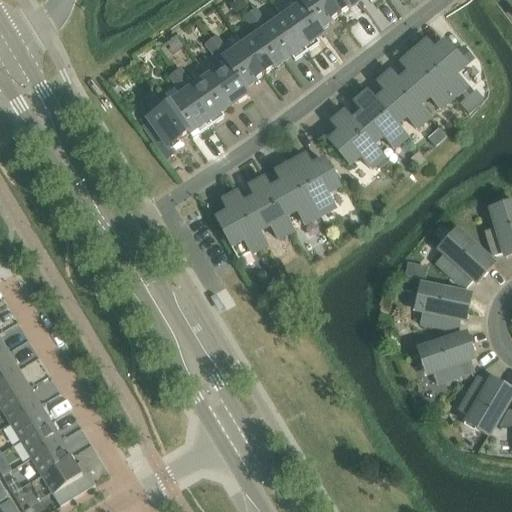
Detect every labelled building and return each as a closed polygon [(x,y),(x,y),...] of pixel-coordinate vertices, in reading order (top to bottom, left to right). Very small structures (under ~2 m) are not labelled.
[(299,2),(302,7),(303,7),(320,31),(321,31),(340,17),(327,0),(290,0),(295,5),(299,2)] [(356,0),(327,0),(340,17),(359,4),(356,0)] [(304,50),(307,55),(319,47),(316,42),(324,36),(321,31),(320,31),(303,7),(302,7),(284,20),(304,50)] [(246,20),(252,29),(262,21),(256,13),(246,20)] [(268,31),(262,21),(252,29),(258,38),(264,34),(284,64),(292,58),(295,63),(307,55),(304,50),(284,20),(268,31)] [(264,34),(258,38),(244,48),(265,77),(284,64),(264,34)] [(206,47),(213,56),(223,49),(216,40),(206,47)] [(415,56),(453,101),(467,89),(456,77),(474,62),(464,50),(456,57),(450,49),(440,58),(428,45),(415,56)] [(229,58),(223,49),(213,56),(219,65),(224,62),(227,67),(228,66),(245,91),(265,77),(244,48),(229,58)] [(413,81),(404,89),(403,89),(419,108),(420,108),(429,100),(440,112),(453,101),(415,56),(401,68),(413,81)] [(208,80),(228,110),(249,95),(245,91),(228,66),(227,67),(208,80)] [(170,79),(177,88),(187,81),(180,72),(170,79)] [(396,128),(397,128),(406,120),(417,132),(430,120),(420,108),(419,108),(403,89),(404,89),(392,76),(378,88),(390,101),(381,109),(380,109),(396,128)] [(193,91),(187,81),(177,88),(183,98),(188,94),(209,123),(212,128),(224,120),(221,115),(228,110),(208,80),(193,91)] [(188,94),(183,98),(169,107),(189,137),(197,132),(200,137),(212,128),(209,123),(188,94)] [(373,148),(374,147),(383,140),(393,152),(407,140),(397,128),(396,128),(380,109),(381,109),(369,95),(355,107),(367,121),(358,129),(357,129),(373,148)] [(189,137),(169,107),(168,108),(165,102),(160,106),(144,117),(150,125),(144,129),(168,162),(175,157),(170,150),(184,141),(189,137)] [(357,129),(358,129),(346,115),(332,127),(344,140),(333,149),(350,168),(360,159),(370,172),(384,160),(374,147),(373,148),(357,129)] [(292,168),(320,219),(336,211),(328,196),(339,190),(327,168),(316,175),(307,159),(292,168)] [(286,220),(286,219),(296,213),(304,228),(320,219),(292,168),(276,176),(285,192),(274,198),(286,220)] [(259,234),(270,228),(278,243),(294,234),(286,219),(286,220),(274,198),(265,182),(249,191),(258,207),(247,212),(247,213),(259,234)] [(217,223),(220,227),(232,249),(239,261),(250,255),(251,257),(258,253),(267,248),(259,234),(247,213),(247,212),(239,197),(223,206),(229,217),(217,223)] [(505,256),(506,261),(511,258),(511,205),(500,209),(501,214),(493,217),(497,231),(484,235),(492,260),(505,256)] [(436,267),(465,293),(474,283),(478,287),(494,268),(457,234),(446,246),(450,249),(444,256),(445,257),(436,267)] [(427,280),(430,268),(409,264),(407,277),(427,280)] [(420,327),(459,335),(461,322),(466,323),(471,299),(421,289),(418,304),(423,306),(421,314),(423,315),(420,327)] [(433,375),(438,388),(475,375),(471,362),(475,361),(467,337),(418,354),(424,369),(429,367),(432,376),(433,375)] [(0,360),(0,384),(19,373),(8,356),(0,360)] [(0,384),(0,408),(29,391),(19,373),(0,384)] [(474,431),(488,439),(511,398),(511,393),(492,382),(490,386),(479,380),(459,414),(470,420),(469,422),(477,426),(474,431)] [(29,391),(0,408),(10,426),(40,408),(29,391)] [(10,426),(21,444),(51,426),(40,408),(10,426)] [(21,444),(32,461),(61,443),(51,426),(21,444)] [(32,461),(42,479),(72,461),(61,443),(32,461)] [(72,461),(42,479),(61,509),(96,488),(82,465),(76,468),(72,461)] [(11,503),(1,510),(2,511),(11,511),(15,510),(11,503)]
